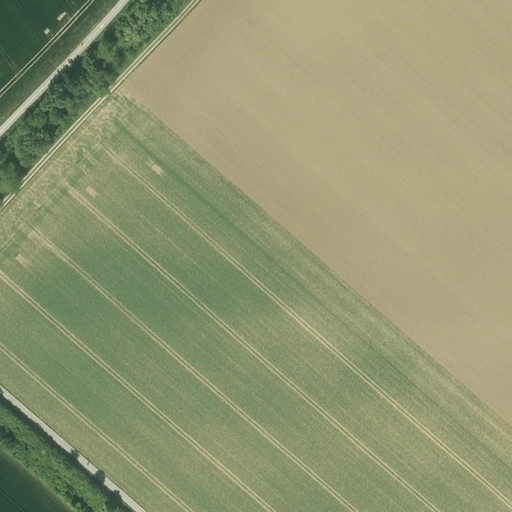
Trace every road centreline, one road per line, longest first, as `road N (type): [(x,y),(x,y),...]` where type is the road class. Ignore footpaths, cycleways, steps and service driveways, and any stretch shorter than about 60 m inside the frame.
road 1 (track): [(198,0),(0,212)]
road 2 (track): [(0,388),(140,511)]
road 3 (track): [(124,0),(0,133)]
